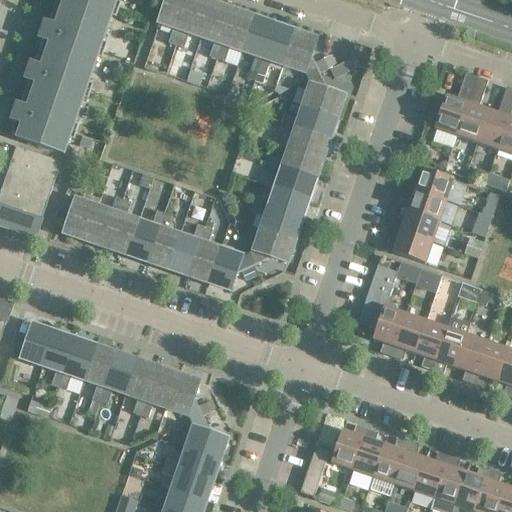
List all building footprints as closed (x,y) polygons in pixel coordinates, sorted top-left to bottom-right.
[(57,0),(58,0),(57,1),(65,4),(61,16),(106,32),(116,0),(57,0)] [(168,44),(176,47),(191,0),(167,0),(159,24),(173,29),(168,44)] [(213,5),(197,0),(191,0),(176,47),(183,50),(188,35),(201,39),(213,5)] [(233,12),(213,5),(201,39),(214,43),(209,58),(217,61),(233,12)] [(254,19),(233,12),(217,61),(224,64),(229,49),(242,53),(254,19)] [(106,32),(61,16),(57,29),(49,26),(48,27),(43,30),(41,36),(44,41),(43,42),(51,45),(47,57),(92,73),(106,32)] [(274,26),(254,19),(242,53),(255,57),(250,72),(251,73),(257,75),(274,26)] [(295,33),(274,26),(257,75),(265,77),(270,63),(283,67),(295,33)] [(316,40),(295,33),(283,67),(305,74),(308,81),(318,75),(312,64),(308,62),(316,40)] [(332,56),(314,65),(318,74),(336,66),(332,56)] [(92,73),(47,57),(43,70),(35,67),(34,68),(29,71),(27,76),(30,82),(29,83),(37,86),(33,98),(78,113),(92,73)] [(251,73),(248,80),(255,82),(257,75),(251,73)] [(324,87),(318,75),(308,81),(311,87),(303,108),(337,120),(344,99),(322,91),(324,87)] [(456,102),(446,98),(445,101),(438,120),(435,131),(456,138),(476,79),(465,75),(458,97),(460,100),(456,102)] [(488,83),(476,79),(456,138),(477,145),(488,112),(479,109),(477,106),(480,104),(488,83)] [(497,116),(488,112),(477,145),(497,152),(511,108),(511,90),(506,89),(499,111),(501,114),(497,116)] [(78,113),(33,98),(29,110),(21,108),(20,109),(15,111),(13,117),(16,122),(15,124),(23,126),(19,140),(25,142),(25,143),(31,145),(31,144),(64,155),(78,113)] [(434,98),(428,117),(438,120),(445,101),(434,98)] [(337,120),(303,108),(299,121),(284,116),(281,124),(330,141),(337,120)] [(511,108),(497,152),(511,156),(511,108)] [(330,141),(281,124),(279,131),(294,136),(289,149),(323,161),(330,141)] [(61,163),(16,147),(0,194),(0,226),(35,238),(61,163)] [(323,161),(289,149),(285,162),(270,157),(267,165),(316,181),(323,161)] [(316,181),(267,165),(265,172),(280,177),(275,190),(309,202),(316,181)] [(454,182),(421,171),(418,182),(414,183),(407,181),(404,190),(446,204),(454,182)] [(309,202),(275,190),(271,203),(256,198),(253,205),(302,222),(309,202)] [(446,204),(404,190),(401,198),(408,201),(410,204),(407,213),(439,224),(446,204)] [(489,195),(482,215),(491,218),(498,198),(489,195)] [(85,196),(82,204),(76,202),(64,198),(60,210),(57,219),(69,223),(65,236),(86,243),(98,209),(100,202),(85,196)] [(110,214),(98,209),(86,243),(106,250),(123,201),(115,199),(110,214)] [(131,204),(123,201),(106,250),(127,257),(138,223),(126,219),(131,204)] [(302,222),(253,205),(251,213),(266,218),(261,231),(295,243),(302,222)] [(151,227),(138,223),(127,257),(147,264),(164,215),(156,213),(151,227)] [(439,224),(407,213),(403,223),(400,224),(393,222),(390,230),(432,245),(439,224)] [(172,218),(164,215),(147,264),(168,271),(179,237),(167,233),(172,218)] [(480,216),(473,235),(485,239),(491,220),(480,216)] [(192,241),(179,237),(168,271),(188,278),(205,229),(197,226),(192,241)] [(213,232),(205,229),(188,278),(208,285),(220,251),(208,247),(213,232)] [(432,245),(390,230),(387,239),(394,242),(396,245),(392,255),(425,266),(432,245)] [(295,243),(261,231),(254,253),(248,255),(253,266),(264,260),(266,256),(288,264),(295,243)] [(469,240),(464,255),(478,259),(483,244),(469,240)] [(242,258),(220,251),(208,285),(230,292),(237,270),(241,271),(253,266),(248,255),(242,258)] [(401,266),(396,280),(415,286),(420,272),(401,266)] [(377,268),(368,296),(387,303),(389,298),(397,275),(377,268)] [(422,273),(416,290),(435,296),(440,279),(422,273)] [(462,286),(458,300),(477,306),(482,293),(462,286)] [(483,293),(478,306),(485,309),(490,296),(483,293)] [(387,303),(368,296),(358,325),(376,332),(377,332),(385,309),(387,303)] [(393,299),(389,298),(387,303),(385,309),(377,332),(376,332),(373,342),(383,345),(385,348),(382,355),(391,358),(406,316),(397,313),(398,310),(393,299)] [(0,340),(12,307),(0,302),(0,340)] [(426,323),(406,316),(391,358),(400,361),(402,355),(406,353),(415,356),(426,323)] [(446,330),(426,323),(415,356),(424,359),(426,362),(423,369),(432,372),(446,330)] [(55,334),(33,327),(29,339),(17,335),(14,344),(26,348),(22,360),(43,368),(55,334)] [(467,337),(446,330),(432,372),(441,375),(443,369),(447,367),(456,370),(467,337)] [(75,341),(55,334),(43,368),(56,372),(51,387),(59,390),(75,341)] [(487,344),(467,337),(456,370),(465,373),(466,376),(464,383),(473,386),(487,344)] [(96,348),(75,341),(59,390),(66,392),(71,378),(84,382),(96,348)] [(508,351),(487,344),(473,386),(482,389),(484,382),(487,381),(497,384),(508,351)] [(116,355),(96,348),(84,382),(97,386),(92,401),(99,404),(116,355)] [(511,352),(508,351),(497,384),(506,387),(507,390),(505,397),(511,399),(511,352)] [(136,362),(116,355),(99,404),(107,407),(112,392),(125,396),(136,362)] [(157,369),(136,362),(125,396),(138,400),(133,415),(140,418),(157,369)] [(177,376),(157,369),(140,418),(148,421),(153,406),(166,410),(177,376)] [(199,384),(177,376),(166,410),(187,417),(190,424),(201,418),(195,407),(191,406),(199,384)] [(7,398),(0,417),(0,419),(11,423),(18,402),(7,398)] [(38,403),(34,414),(48,418),(52,407),(38,403)] [(206,430),(201,418),(190,424),(193,430),(186,451),(220,463),(227,441),(205,434),(206,430)] [(96,421),(92,433),(99,435),(103,424),(96,421)] [(108,427),(105,437),(111,439),(114,430),(108,427)] [(353,436),(342,432),(331,465),(353,472),(367,430),(358,427),(356,434),(353,436)] [(376,433),(367,430),(353,472),(373,479),(384,447),(375,444),(373,440),(376,433)] [(393,450),(384,447),(373,479),(394,486),(408,444),(399,441),(397,448),(393,450)] [(417,447),(408,444),(394,486),(414,493),(425,461),(416,458),(414,454),(417,447)] [(329,453),(316,448),(308,471),(322,476),(329,453)] [(220,463),(186,451),(182,464),(167,459),(164,466),(213,483),(220,463)] [(434,464),(425,461),(414,493),(434,500),(449,458),(440,455),(437,462),(434,464)] [(457,461),(449,458),(434,500),(431,511),(453,511),(455,507),(466,475),(457,472),(455,468),(457,461)] [(213,483),(164,466),(162,474),(177,479),(172,492),(206,504),(213,483)] [(132,469),(129,476),(141,480),(142,476),(140,471),(132,469)] [(476,478),(466,475),(455,507),(453,511),(476,511),(490,472),(481,469),(479,476),(476,478)] [(322,476),(308,471),(300,494),(314,499),(322,476)] [(499,475),(490,472),(476,511),(499,511),(507,489),(498,486),(496,482),(499,475)] [(320,487),(315,500),(330,506),(335,493),(320,487)] [(165,489),(160,502),(153,500),(150,507),(163,511),(203,511),(206,504),(172,492),(165,489)] [(511,511),(511,490),(507,489),(499,511),(511,511)] [(122,499),(117,511),(135,511),(138,504),(122,499)] [(389,502),(385,511),(406,511),(408,508),(389,502)]
